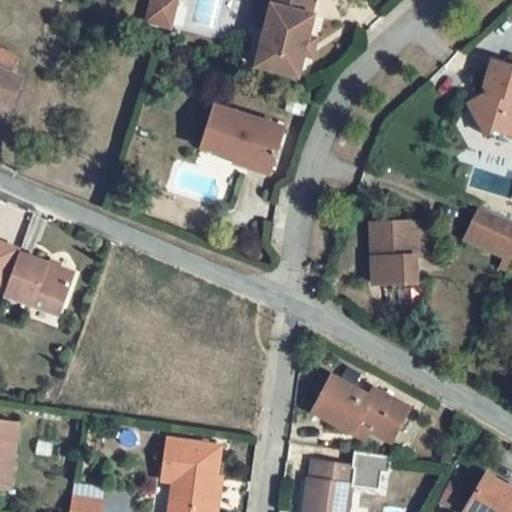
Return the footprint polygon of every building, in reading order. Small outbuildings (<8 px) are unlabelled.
[(176,0),(152,0),(148,20),(171,25),(176,0)] [(314,0),(268,0),(267,5),(272,7),(257,67),(299,77),(314,16),(311,15),(314,0)] [(511,61),(493,57),(485,86),(492,89),(492,92),(468,101),(481,134),(497,127),(511,131),(511,61)] [(0,149),(28,80),(0,68),(0,149)] [(285,129),(215,105),(201,149),(249,165),(252,154),(275,162),(285,129)] [(504,223),(478,211),(466,238),(491,250),(504,223)] [(412,222),(371,225),(375,284),(416,282),(412,222)] [(511,226),(504,223),(491,250),(511,260),(511,258),(511,226)] [(20,250),(0,243),(0,291),(5,293),(20,253),(20,250)] [(20,253),(5,293),(4,295),(60,315),(75,273),(20,253)] [(333,376),(313,412),(352,432),(356,424),(391,443),(410,408),(374,389),(370,396),(333,376)] [(0,488),(9,490),(18,423),(0,420),(0,488)] [(356,424),(352,432),(387,451),(391,443),(356,424)] [(221,446),(169,439),(163,481),(173,483),(169,511),(214,511),(212,511),(217,475),(221,446)] [(312,461),(304,511),(348,511),(352,485),(354,485),(357,467),(312,461)] [(511,511),(511,488),(487,474),(468,506),(477,511),(511,511)] [(220,511),(226,476),(217,475),(212,511),(214,511),(220,511)] [(74,484),(72,497),(70,511),(100,511),(102,502),(104,488),(74,484)]
